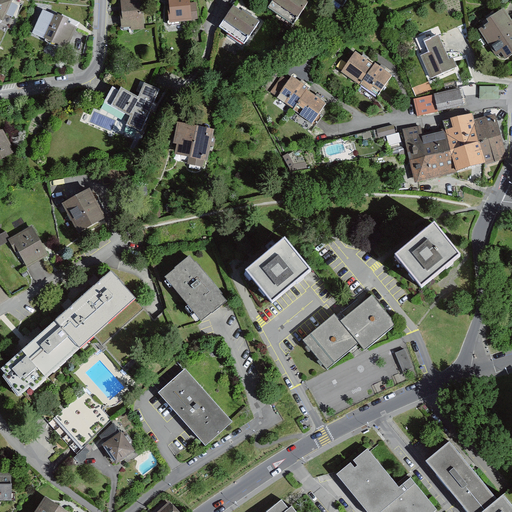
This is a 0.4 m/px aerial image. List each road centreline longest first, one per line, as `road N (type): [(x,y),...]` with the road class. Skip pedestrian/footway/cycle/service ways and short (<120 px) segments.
road 1 (residential): [(203,511),(312,442),(460,374),(481,306),(482,228),(495,200)]
road 2 (residential): [(0,94),(72,82),(94,70),(102,0)]
